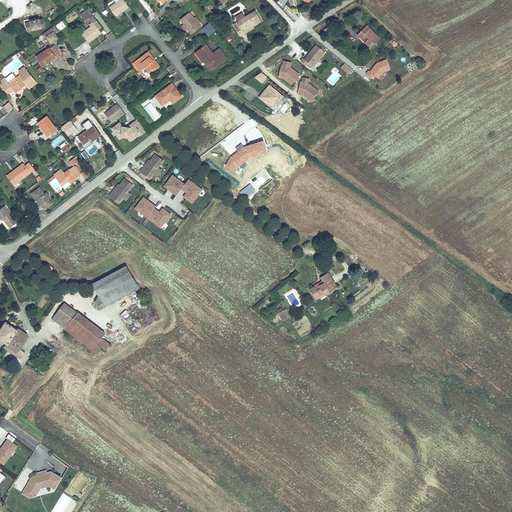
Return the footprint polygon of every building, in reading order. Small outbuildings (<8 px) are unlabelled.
[(132,0),(115,0),(114,1),(120,10),(133,1),(132,0)] [(223,0),(217,4),(221,10),(231,3),(236,0),(223,0)] [(305,0),(302,2),(307,9),(319,0),(305,0)] [(231,3),(221,10),(223,14),(234,8),(231,3)] [(95,22),(86,29),(92,38),(105,28),(104,27),(103,25),(106,23),(94,6),(86,12),(90,17),(94,14),(96,17),(97,16),(97,18),(99,19),(95,22)] [(195,6),(186,13),(189,17),(193,22),(197,28),(206,21),(204,17),(199,12),(195,6)] [(27,20),(29,25),(34,23),(34,26),(42,24),(40,15),(37,16),(38,17),(36,18),(35,17),(32,18),(33,19),(27,20)] [(47,23),(45,16),(41,17),(42,24),(34,26),(34,23),(29,25),(30,28),(47,23)] [(57,28),(60,26),(56,21),(44,31),(47,35),(49,33),(53,39),(61,33),(57,28)] [(240,31),(238,32),(239,34),(235,36),(242,47),(245,45),(244,41),(255,36),(256,38),(264,33),(258,21),(246,27),(240,31)] [(207,36),(215,32),(210,23),(202,28),(207,36)] [(237,26),(240,31),(246,27),(244,23),(237,26)] [(367,26),(358,34),(361,38),(363,36),(368,41),(366,42),(370,46),(372,45),(374,46),(381,39),(367,26)] [(255,36),(244,41),(245,45),(256,39),(256,38),(255,36)] [(212,53),(219,63),(233,52),(225,42),(220,47),(213,38),(202,47),(208,56),(209,55),(212,53)] [(56,42),(53,45),(58,52),(58,53),(62,50),(56,42)] [(52,59),(54,58),(53,55),(58,52),(53,45),(52,44),(39,53),(45,62),(52,58),(52,59)] [(325,52),(316,44),(305,58),(303,57),(300,60),(307,66),(309,63),(313,67),(325,52)] [(153,47),(152,48),(158,56),(160,55),(153,47)] [(152,48),(140,57),(146,66),(150,63),(155,68),(158,65),(159,67),(164,63),(162,61),(163,59),(160,55),(158,56),(152,48)] [(19,53),(24,61),(28,58),(23,50),(19,53)] [(219,63),(212,53),(209,55),(217,64),(219,63)] [(283,64),(282,63),(278,77),(284,78),(291,84),(300,73),(291,67),(292,61),(284,60),(283,64)] [(348,74),(352,70),(344,63),(340,68),(348,74)] [(24,73),(21,75),(13,81),(12,79),(9,75),(6,77),(7,79),(6,79),(6,81),(5,82),(12,91),(18,87),(20,90),(31,81),(33,85),(40,79),(31,67),(24,70),(24,73)] [(268,77),(262,71),(255,77),(262,83),(268,77)] [(310,78),(303,76),(302,81),(300,80),(298,94),(304,95),(311,101),(319,90),(309,82),(310,78)] [(178,78),(161,91),(168,100),(176,94),(179,98),(188,91),(178,78)] [(284,95),(270,84),(258,97),(273,109),(284,95)] [(109,111),(116,119),(129,109),(123,100),(109,111)] [(3,107),(8,113),(13,108),(9,102),(3,107)] [(53,131),(59,126),(50,114),(41,120),(46,126),(45,127),(47,129),(48,127),(51,132),(53,131)] [(152,127),(144,116),(141,119),(149,129),(152,127)] [(91,127),(82,134),(88,141),(95,135),(97,138),(105,132),(93,117),(87,121),(91,127)] [(69,124),(74,131),(81,126),(76,119),(69,124)] [(149,129),(141,119),(137,122),(138,123),(137,125),(129,123),(126,119),(118,125),(125,134),(128,131),(136,133),(139,137),(145,132),(149,129)] [(62,130),(59,126),(53,131),(56,135),(62,130)] [(95,135),(88,141),(90,143),(97,138),(95,135)] [(53,141),(55,146),(64,141),(62,136),(53,141)] [(165,161),(157,154),(148,166),(147,165),(142,171),(151,179),(165,161)] [(29,163),(34,170),(38,167),(33,160),(29,163)] [(19,170),(12,175),(17,183),(34,170),(29,163),(27,161),(17,168),(19,170)] [(66,175),(62,178),(67,184),(74,179),(76,182),(83,177),(82,175),(86,173),(79,165),(66,175)] [(175,192),(174,193),(178,196),(183,189),(187,192),(187,191),(189,192),(188,193),(185,197),(193,203),(204,190),(190,180),(186,185),(174,175),(165,186),(170,190),(171,189),(175,192)] [(134,185),(126,179),(121,185),(117,190),(116,189),(111,196),(120,203),(125,197),(129,192),(134,185)] [(30,193),(42,211),(52,204),(40,186),(30,193)] [(150,201),(145,197),(137,208),(162,228),(172,215),(164,208),(161,212),(160,213),(159,212),(159,211),(156,208),(157,206),(154,204),(153,204),(149,202),(150,201)] [(21,221),(8,204),(0,209),(0,214),(3,218),(6,216),(13,226),(21,221)] [(96,300),(99,307),(138,287),(127,266),(94,283),(100,294),(96,300)] [(329,278),(327,274),(321,278),(324,283),(315,289),(314,287),(310,289),(314,295),(318,292),(320,295),(325,293),(326,295),(331,292),(329,290),(336,286),(331,277),(329,278)] [(318,292),(314,295),(317,300),(326,295),(325,293),(320,295),(318,292)] [(77,313),(65,304),(55,317),(67,327),(77,313)] [(278,313),(282,322),(291,317),(286,309),(278,313)] [(78,312),(77,313),(67,327),(65,329),(93,350),(93,349),(103,337),(106,333),(78,312)] [(0,340),(7,344),(6,346),(18,354),(30,336),(18,328),(17,330),(5,322),(0,328),(0,340)] [(112,344),(103,337),(93,349),(98,353),(103,347),(107,350),(112,344)] [(18,354),(6,346),(4,348),(17,356),(18,354)] [(13,441),(15,438),(9,433),(0,446),(0,461),(5,464),(17,444),(13,441)] [(47,477),(46,474),(46,471),(37,474),(37,476),(38,476),(39,480),(47,477)] [(32,477),(23,493),(26,496),(29,495),(30,498),(36,496),(34,491),(37,486),(40,485),(40,488),(49,486),(54,489),(61,478),(51,473),(46,474),(47,477),(39,480),(38,476),(37,476),(32,477)]
